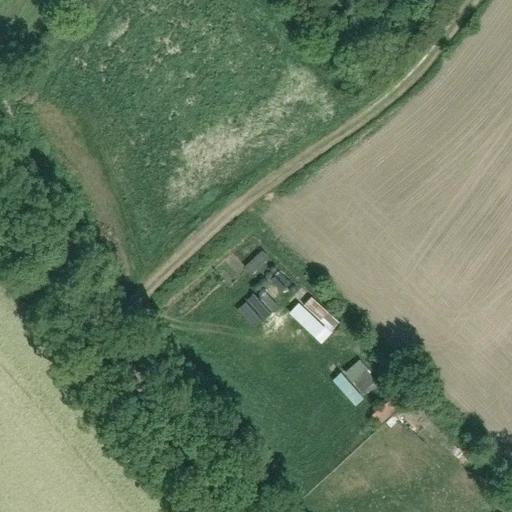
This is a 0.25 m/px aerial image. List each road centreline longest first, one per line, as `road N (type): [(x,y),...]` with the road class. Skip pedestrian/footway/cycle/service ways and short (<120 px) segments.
road 1 (track): [(462,0),(390,94),(105,342),(77,333)]
road 2 (unclassified): [(0,229),(212,511)]
